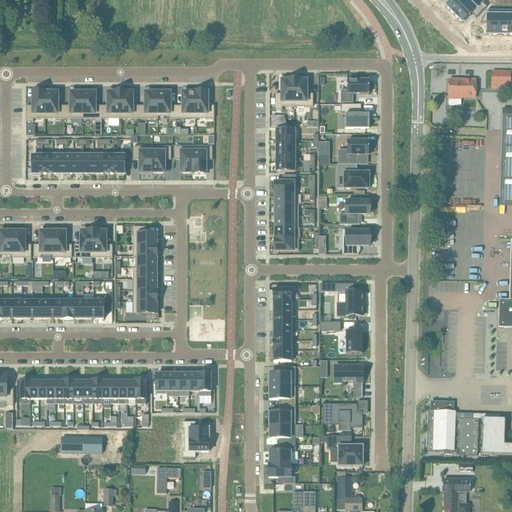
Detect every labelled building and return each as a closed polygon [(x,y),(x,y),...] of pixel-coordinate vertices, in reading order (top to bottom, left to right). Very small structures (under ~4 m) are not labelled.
[(452,0),(446,7),(454,15),(469,0),(452,0)] [(473,0),(469,0),(454,15),(462,24),(472,14),(476,18),(487,8),(482,3),(480,6),(473,0)] [(484,17),(481,23),(487,23),(487,34),(498,34),(498,13),(487,13),(487,17),(484,17)] [(508,13),(498,13),(498,34),(508,34),(508,13)] [(508,88),(509,70),(489,69),(489,87),(508,88)] [(475,98),(474,78),(444,79),(445,99),(475,98)] [(275,95),(275,111),(282,111),(282,108),(294,108),(294,80),(288,80),(288,81),(282,81),(282,95),(275,95)] [(294,80),(294,108),(313,108),(313,95),(307,95),(307,81),(301,81),(301,80),(294,80)] [(341,91),(341,104),(353,103),(353,95),(368,95),(369,95),(369,81),(368,81),(348,81),(347,81),(347,91),(341,91)] [(26,107),(26,123),(34,123),(34,120),(45,120),(45,92),(33,92),(33,107),(26,107)] [(45,92),(45,120),(64,120),(64,107),(58,107),(58,94),(46,94),(46,92),(45,92)] [(101,107),(101,123),(102,123),(102,120),(120,120),(120,92),(114,92),(114,94),(108,94),(108,107),(101,107)] [(120,92),(120,120),(139,120),(139,107),(133,107),(133,93),(127,93),(127,92),(120,92)] [(176,107),(176,120),(195,120),(195,92),(195,93),(191,93),(191,92),(184,92),(184,93),(183,93),(183,107),(176,107)] [(195,92),(195,120),(214,120),(214,107),(208,107),(208,92),(195,92)] [(139,107),(139,120),(158,120),(158,93),(145,93),(145,107),(139,107)] [(158,93),(158,120),(158,117),(170,117),(170,120),(176,120),(176,107),(170,107),(170,93),(158,93)] [(64,107),(64,120),(83,120),(83,94),(70,94),(70,107),(64,107)] [(83,94),(83,120),(95,120),(95,123),(101,123),(101,107),(95,107),(95,94),(83,94)] [(333,106),(333,116),(345,116),(345,130),(369,130),(369,116),(361,116),(360,116),(360,113),(361,113),(361,106),(341,106),(333,106)] [(500,194),(499,199),(511,199),(511,113),(502,113),(500,194)] [(272,117),(272,128),(281,128),(281,117),(272,117)] [(277,131),(277,142),(295,142),(295,131),(277,131)] [(276,142),(277,142),(277,152),(295,152),(295,142),(277,142),(276,142)] [(338,151),(338,166),(357,166),(357,157),(365,157),(369,157),(369,155),(369,150),(371,150),(371,143),(369,143),(369,142),(347,142),(347,151),(338,151)] [(133,148),(133,161),(140,161),(140,174),(152,174),(152,150),(140,150),(140,148),(133,148)] [(152,150),(152,174),(165,174),(165,161),(171,161),(171,148),(164,148),(164,150),(152,150)] [(174,148),(174,161),(181,161),(181,174),(193,174),(193,175),(193,148),(174,148)] [(193,148),(193,175),(206,175),(206,161),(212,161),(212,148),(193,148)] [(276,162),(276,163),(277,163),(295,162),(295,152),(277,152),(277,162),(276,162)] [(63,156),(52,157),(53,175),(63,174),(63,175),(63,156)] [(73,156),(63,156),(63,175),(63,174),(73,174),(73,156)] [(83,156),(73,156),(73,174),(83,174),(83,156)] [(94,156),(83,156),(83,174),(93,174),(94,174),(94,156)] [(104,156),(94,156),(94,174),(104,174),(104,156)] [(114,156),(104,156),(104,174),(109,174),(114,174),(114,156)] [(124,156),(114,156),(114,174),(125,174),(124,156)] [(32,157),(32,175),(42,175),(42,157),(32,157)] [(52,157),(42,157),(42,175),(48,175),(53,175),(52,157)] [(330,166),(330,157),(319,157),(319,166),(330,166)] [(277,163),(277,173),(295,173),(295,162),(277,163)] [(338,166),(337,166),(337,174),(344,174),(344,189),(344,190),(369,190),(369,174),(361,174),(361,171),(357,171),(357,166),(338,166)] [(437,166),(437,182),(477,182),(477,167),(437,166)] [(275,183),(275,195),(296,195),(296,176),(283,176),(283,183),(275,183)] [(482,191),(438,190),(437,202),(482,203),(482,191)] [(275,195),(275,206),(299,206),(296,206),(296,195),(275,195)] [(340,214),(340,226),(359,226),(359,225),(359,216),(361,216),(369,216),(369,202),(347,201),(347,214),(340,214)] [(275,217),(275,218),(299,218),(299,206),(275,206),(275,217)] [(275,218),(275,229),(299,229),(299,218),(275,218)] [(133,228),(133,246),(156,246),(156,234),(146,234),(146,228),(133,228)] [(275,240),(298,240),(300,240),(300,229),(299,229),(275,229),(275,240)] [(53,232),(53,259),(72,259),(72,246),(65,246),(65,232),(64,232),(64,231),(56,231),(56,232),(53,232)] [(81,246),(74,246),(75,259),(93,259),(93,231),(87,231),(87,232),(81,232),(81,246)] [(93,231),(93,259),(113,259),(112,246),(106,246),(106,232),(100,232),(100,231),(93,231)] [(0,258),(1,259),(0,256),(12,256),(12,259),(12,232),(0,232),(0,258)] [(12,232),(12,259),(31,259),(31,246),(25,246),(25,232),(12,232)] [(40,246),(34,246),(34,259),(41,259),(41,256),(52,256),(52,259),(53,259),(53,232),(40,232),(40,246)] [(343,232),(343,256),(359,256),(359,247),(369,247),(369,243),(371,243),(371,236),(369,236),(369,232),(343,232)] [(275,240),(275,252),(298,252),(298,240),(275,240)] [(499,301),(498,329),(511,329),(511,240),(511,241),(509,301),(499,301)] [(133,246),(133,258),(156,258),(156,246),(133,246)] [(135,269),(133,269),(156,269),(156,258),(133,258),(135,258),(135,269)] [(133,269),(133,280),(156,280),(156,269),(133,269)] [(133,280),(133,292),(156,292),(156,280),(133,280)] [(353,285),(325,285),(325,294),(337,294),(346,294),(346,305),(338,305),(338,317),(363,317),(362,293),(353,293),(353,285)] [(273,290),(273,301),(291,301),(291,290),(273,290)] [(133,292),(133,303),(156,303),(156,292),(133,292)] [(331,298),(319,298),(320,322),(332,322),(331,298)] [(273,301),(273,302),(273,301),(273,311),(291,311),(291,301),(273,301)] [(3,302),(2,320),(13,320),(13,302),(3,302)] [(13,302),(13,320),(23,320),(23,302),(13,302)] [(23,302),(23,320),(33,320),(33,302),(23,302)] [(33,302),(33,320),(43,320),(43,302),(33,302)] [(43,302),(43,320),(53,320),(53,302),(43,302)] [(53,302),(53,320),(63,320),(64,321),(64,302),(53,302)] [(64,302),(64,321),(74,321),(74,320),(74,302),(64,302)] [(74,302),(74,320),(84,320),(84,302),(74,302)] [(84,302),(84,320),(94,320),(94,302),(84,302)] [(94,302),(94,320),(104,320),(104,302),(94,302)] [(126,315),(126,322),(146,322),(146,315),(156,315),(156,303),(133,303),(133,315),(126,315)] [(291,311),(273,311),(273,321),(291,321),(291,311)] [(291,321),(273,321),(273,332),(291,332),(291,321)] [(341,323),(324,323),(324,333),(341,332),(341,323)] [(273,341),(273,342),(291,342),(291,332),(273,332),(273,341)] [(362,332),(346,332),(346,355),(363,355),(362,332)] [(291,342),(273,342),(273,352),(291,352),(291,342)] [(291,363),(291,352),(273,353),(274,363),(291,363)] [(362,367),(335,367),(335,383),(353,383),(361,383),(361,376),(362,376),(362,367)] [(268,377),(268,385),(270,385),(270,387),(295,387),(295,368),(282,368),(282,374),(269,374),(269,377),(268,377)] [(189,375),(189,398),(189,393),(199,393),(199,398),(200,398),(200,374),(199,374),(199,375),(189,375)] [(200,374),(200,398),(211,398),(211,374),(200,374)] [(0,375),(0,403),(6,403),(6,406),(13,406),(13,390),(7,390),(7,377),(2,377),(2,375),(0,375)] [(167,375),(156,375),(156,395),(167,395),(167,398),(167,375)] [(167,375),(167,398),(178,398),(178,375),(167,375)] [(178,375),(178,398),(189,398),(189,375),(178,375)] [(20,382),(20,405),(30,405),(30,382),(20,382)] [(30,382),(30,405),(31,405),(31,401),(39,401),(39,382),(31,382),(30,382)] [(39,382),(39,401),(47,401),(47,405),(47,382),(39,382)] [(47,405),(47,411),(55,411),(55,405),(55,382),(47,382),(47,405)] [(55,382),(55,405),(64,405),(64,382),(63,382),(55,382)] [(64,382),(64,405),(73,405),(73,382),(64,382)] [(73,382),(73,405),(83,405),(83,382),(74,382),(73,382)] [(92,382),(83,382),(83,405),(93,405),(93,382),(92,382)] [(93,382),(93,405),(102,405),(102,382),(93,382)] [(102,382),(102,405),(103,405),(103,401),(110,401),(110,405),(111,405),(111,382),(103,382),(102,382)] [(111,382),(111,405),(119,405),(119,382),(111,382)] [(119,382),(119,405),(127,406),(127,382),(119,382)] [(127,382),(127,406),(128,406),(128,401),(135,401),(135,406),(136,406),(136,382),(135,382),(127,382)] [(136,382),(136,406),(146,406),(146,382),(136,382)] [(270,387),(270,401),(282,401),(282,407),(295,407),(295,387),(270,387)] [(437,452),(454,453),(455,419),(459,419),(458,450),(459,450),(459,456),(468,456),(468,460),(477,461),(479,420),(483,420),(481,455),(511,456),(511,445),(504,445),(505,420),(500,420),(500,416),(455,414),(455,412),(452,412),(452,409),(453,409),(453,404),(432,403),(432,409),(432,411),(428,411),(427,452),(436,452),(436,453),(437,453),(437,452)] [(322,405),(322,426),(339,426),(339,424),(350,424),(350,429),(362,429),(362,415),(362,412),(358,412),(358,405),(357,405),(322,405)] [(282,413),(269,413),(269,426),(295,426),(295,407),(282,407),(282,413)] [(167,436),(167,442),(199,442),(199,436),(209,436),(209,424),(185,424),(185,436),(167,436)] [(295,426),(269,426),(270,440),(282,439),(282,446),(295,446),(295,426)] [(61,437),(61,454),(101,455),(102,438),(61,437)] [(351,437),(327,437),(327,450),(331,450),(338,450),(338,463),(338,467),(362,467),(362,449),(356,449),(356,447),(351,447),(351,437)] [(167,442),(167,448),(185,448),(185,460),(209,460),(209,448),(199,448),(199,442),(167,442)] [(269,465),(291,465),(291,453),(295,453),(295,446),(282,446),(282,452),(269,452),(269,465)] [(333,451),(319,451),(320,483),(333,483),(333,451)] [(291,465),(269,465),(269,479),(282,479),(282,485),(295,485),(295,478),(291,478),(291,465)] [(459,465),(458,473),(473,474),(473,465),(459,465)] [(131,466),(131,474),(145,475),(146,467),(131,466)] [(157,469),(157,495),(166,495),(167,479),(176,479),(176,470),(157,469)] [(112,478),(114,474),(108,470),(105,474),(112,478)] [(203,473),(202,490),(211,490),(211,473),(203,473)] [(446,508),(445,511),(469,511),(469,505),(457,505),(457,493),(471,493),(471,480),(442,480),(442,493),(444,493),(444,508),(446,508)] [(287,485),(273,485),(272,510),(286,511),(287,485)] [(352,486),(336,485),(336,500),(337,500),(337,511),(345,511),(354,511),(353,511),(361,511),(361,501),(352,501),(352,486)] [(104,491),(104,507),(112,507),(112,497),(117,497),(117,492),(112,492),(104,491)] [(295,493),(295,509),(304,509),(304,493),(295,493)] [(304,493),(304,509),(303,511),(315,511),(315,493),(304,493)] [(51,497),(50,511),(58,511),(59,497),(51,497)]
